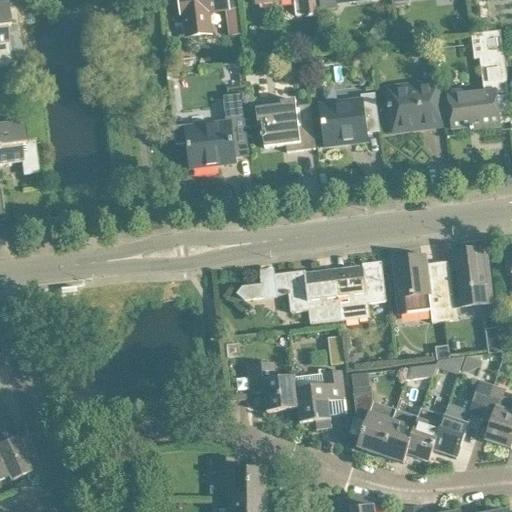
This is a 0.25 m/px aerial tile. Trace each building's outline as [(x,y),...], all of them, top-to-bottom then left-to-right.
[(227,10),(226,0),(180,0),(182,16),(184,15),(187,37),(205,35),(202,13),(227,10)] [(317,13),(315,0),(254,0),(255,5),(294,0),(296,16),(317,13)] [(319,0),(321,11),(338,9),(337,6),(336,0),(371,0),(371,1),(371,2),(384,1),(384,0),(319,0)] [(0,68),(11,67),(6,28),(10,28),(7,5),(0,6),(0,68)] [(243,36),(240,10),(227,11),(231,37),(243,36)] [(450,98),(448,98),(451,117),(452,130),(470,128),(470,131),(474,131),(473,127),(482,126),(482,129),(500,127),(500,124),(511,123),(501,34),(482,36),(485,60),(479,61),(483,94),(466,96),(465,93),(462,90),(453,91),(449,95),(450,98)] [(333,37),(320,38),(322,53),(335,52),(333,37)] [(238,53),(236,57),(236,63),(246,62),(245,52),(238,53)] [(177,62),(177,65),(178,71),(196,69),(195,59),(177,62)] [(167,67),(166,67),(167,78),(178,76),(178,71),(177,65),(167,67)] [(421,125),(443,122),(439,83),(387,90),(392,133),(422,130),(421,125)] [(367,135),(380,133),(375,94),(361,96),(361,101),(346,103),(346,107),(321,110),(325,148),(346,146),(346,143),(367,140),(367,135)] [(235,160),(250,158),(242,95),(223,97),(226,123),(184,128),(184,127),(173,128),(176,146),(188,145),(191,170),(235,165),(235,160)] [(287,154),(315,150),(310,108),(296,110),(295,101),(281,103),(281,107),(256,110),(258,124),(261,123),(263,135),(262,135),(261,136),(261,137),(261,138),(262,139),(263,139),(264,149),(286,147),(287,154)] [(0,165),(23,162),(21,147),(24,146),(21,124),(0,126),(0,165)] [(454,263),(438,264),(445,323),(459,321),(457,308),(492,304),(485,251),(453,254),(454,263)] [(432,324),(445,323),(438,264),(422,266),(421,258),(394,262),(400,315),(431,312),(432,324)] [(351,275),(335,277),(341,323),(370,319),(369,305),(386,303),(382,263),(362,266),(362,267),(351,269),(351,275)] [(243,288),(237,295),(244,301),(264,299),(264,296),(277,294),(277,297),(289,296),(291,314),(309,312),(311,326),(341,323),(335,277),(318,279),(318,273),(306,274),(306,272),(274,276),(276,287),(263,289),(262,285),(261,285),(243,288)] [(240,345),(225,346),(226,360),(241,359),(240,345)] [(434,347),(435,359),(435,362),(438,361),(464,358),(465,357),(450,358),(448,345),(434,347)] [(501,345),(487,347),(488,355),(502,353),(501,345)] [(344,353),(330,355),(331,370),(346,368),(344,353)] [(467,358),(467,359),(481,364),(484,356),(467,358)] [(347,358),(348,370),(360,369),(359,357),(347,358)] [(464,358),(438,361),(436,365),(437,365),(436,368),(458,376),(464,358)] [(438,361),(435,362),(436,364),(411,367),(406,380),(433,377),(436,368),(437,365),(436,365),(438,361)] [(301,425),(295,378),(276,380),(274,364),(247,367),(251,395),(264,394),(267,414),(298,410),(300,425),(301,425)] [(342,373),(295,378),(301,425),(316,423),(317,431),(332,429),(330,417),(347,415),(342,373)] [(361,383),(360,374),(350,375),(352,384),(361,383)] [(482,421),(485,411),(494,387),(481,383),(470,417),(482,421)] [(494,387),(482,421),(492,424),(486,442),(511,450),(511,448),(511,399),(503,397),(506,391),(494,387)] [(361,438),(357,449),(381,457),(396,410),(371,402),(370,389),(353,391),(354,394),(356,415),(350,434),(361,438)] [(444,419),(433,452),(434,453),(456,460),(468,426),(469,421),(464,420),(467,411),(449,405),(444,419)] [(396,410),(381,457),(403,464),(406,456),(419,418),(396,410)] [(406,456),(429,464),(444,418),(421,411),(406,456)] [(31,473),(16,439),(15,439),(0,445),(0,459),(10,482),(31,473)] [(0,489),(1,489),(0,487),(0,482),(8,479),(9,482),(10,482),(0,459),(0,489)] [(237,460),(211,461),(211,474),(221,474),(221,487),(231,487),(231,502),(266,502),(266,472),(237,472),(237,460)] [(378,511),(385,511),(384,503),(362,498),(328,504),(329,511),(378,511)] [(266,511),(266,502),(231,502),(230,511),(266,511)]
